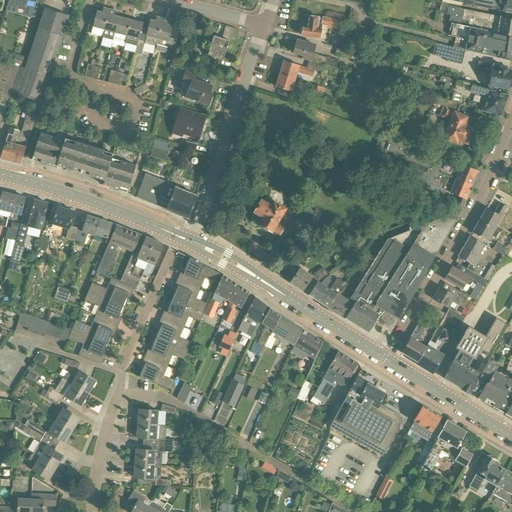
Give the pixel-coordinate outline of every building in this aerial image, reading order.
[(10,0),(8,6),(25,10),(27,0),(36,2),(36,0),(10,0)] [(511,0),(450,0),(451,0),(462,3),(462,4),(474,7),(511,14),(511,0)] [(45,8),(25,71),(20,69),(12,93),(41,103),(69,16),(45,8)] [(91,34),(102,37),(109,10),(103,8),(102,13),(97,11),(97,13),(92,12),(89,26),(93,27),(91,34)] [(109,10),(102,37),(102,38),(113,41),(114,38),(119,17),(114,16),(116,11),(109,10)] [(469,22),(468,27),(511,36),(511,19),(501,18),(500,19),(498,18),(499,17),(494,16),(464,10),(461,20),(469,22)] [(323,17),(323,19),(319,18),(310,16),(308,27),(303,27),(303,28),(301,29),(301,33),(302,34),(302,36),(326,39),(328,28),(340,30),(342,20),(323,17)] [(119,17),(114,38),(126,42),(131,20),(119,17)] [(143,24),(139,39),(137,46),(135,54),(141,56),(144,44),(155,47),(156,45),(157,39),(163,19),(157,17),(155,22),(150,20),(149,26),(143,24)] [(163,19),(157,39),(156,45),(175,50),(177,40),(169,38),(173,26),(168,25),(169,20),(163,19)] [(131,20),(126,42),(125,43),(137,46),(139,39),(143,24),(131,20)] [(504,61),(511,61),(511,36),(468,27),(457,25),(454,24),(451,37),(456,38),(454,48),(465,51),(504,61)] [(224,33),(227,34),(225,39),(214,36),(209,53),(209,56),(224,60),(224,59),(227,49),(228,46),(229,41),(228,41),(230,36),(237,37),(239,30),(227,26),(224,33)] [(316,45),(297,41),(294,53),(304,56),(303,59),(312,62),(312,61),(338,68),(340,60),(313,54),(316,45)] [(462,64),(465,51),(454,48),(436,44),(433,55),(445,58),(445,60),(462,64)] [(337,48),(335,54),(356,60),(358,54),(337,48)] [(24,59),(16,55),(13,63),(21,66),(24,59)] [(0,127),(12,93),(20,69),(0,60),(0,127)] [(280,74),(295,79),(297,72),(313,77),(315,71),(299,66),(284,61),(280,74)] [(488,90),(500,93),(501,88),(510,89),(511,74),(511,70),(507,70),(507,68),(501,67),(501,66),(492,65),(491,65),(479,64),(477,73),(485,74),(485,75),(489,76),(489,81),(488,81),(488,90)] [(88,65),(85,77),(91,78),(94,66),(88,65)] [(393,72),(399,74),(401,66),(395,65),(392,66),(391,70),(393,72)] [(94,66),(91,78),(97,80),(101,68),(94,66)] [(402,66),(400,74),(407,76),(409,68),(402,66)] [(186,70),(183,78),(181,84),(190,86),(186,98),(210,106),(213,94),(210,94),(213,86),(196,81),(198,74),(186,70)] [(108,83),(114,84),(117,73),(111,71),(108,83)] [(114,84),(120,86),(123,74),(117,73),(114,84)] [(295,79),(280,74),(276,87),(291,92),(298,94),(300,88),(293,86),(295,79)] [(457,82),(442,77),(441,82),(446,84),(445,88),(454,91),(457,82)] [(451,100),(484,111),(500,117),(509,95),(500,93),(488,90),(457,81),(457,82),(454,91),(451,100)] [(385,93),(393,95),(396,86),(388,83),(385,93)] [(145,84),(134,90),(137,95),(148,90),(145,84)] [(310,94),(322,98),(325,88),(313,85),(310,94)] [(381,95),(377,93),(373,103),(378,105),(381,95)] [(470,116),(464,114),(464,116),(457,113),(461,105),(430,95),(427,102),(434,105),(437,104),(445,107),(441,116),(448,119),(448,118),(452,119),(445,138),(459,144),(461,141),(468,144),(477,122),(469,119),(470,116)] [(288,107),(288,109),(269,104),(266,114),(270,115),(266,129),(297,138),(302,118),(294,116),(296,109),(288,107)] [(207,117),(180,109),(172,135),(182,138),(182,136),(200,141),(207,117)] [(5,142),(0,159),(20,165),(25,147),(29,136),(30,136),(37,116),(28,113),(21,132),(18,131),(10,128),(5,142)] [(32,160),(33,160),(57,168),(57,166),(64,141),(40,134),(32,160)] [(391,137),(388,144),(382,141),(380,147),(386,149),(385,151),(416,164),(417,162),(472,186),(478,171),(391,137)] [(64,141),(57,166),(81,173),(89,146),(65,139),(64,141)] [(187,144),(185,151),(196,154),(198,148),(187,144)] [(89,146),(81,173),(104,180),(112,159),(113,154),(89,146)] [(166,161),(169,151),(153,147),(151,157),(166,161)] [(103,185),(128,193),(136,166),(112,159),(104,180),(103,185)] [(445,190),(459,197),(466,200),(467,198),(472,186),(417,162),(416,164),(408,184),(442,198),(445,190)] [(160,208),(164,198),(170,183),(146,174),(136,198),(160,208)] [(160,208),(167,210),(188,219),(197,196),(176,188),(171,201),(164,198),(160,208)] [(0,201),(0,209),(10,212),(14,195),(2,192),(0,201)] [(14,195),(10,212),(22,215),(26,198),(14,195)] [(456,204),(463,207),(466,200),(459,197),(456,204)] [(256,210),(251,219),(262,226),(262,227),(265,229),(267,228),(272,232),(273,231),(280,235),(293,214),(267,198),(265,202),(262,201),(260,203),(258,204),(255,207),(256,210)] [(48,204),(35,200),(28,224),(28,226),(29,226),(35,228),(41,230),(42,225),(48,204)] [(495,213),(487,208),(480,221),(495,229),(508,208),(500,203),(495,213)] [(75,241),(78,229),(70,226),(75,212),(58,207),(52,224),(69,229),(66,239),(75,241)] [(323,218),(306,208),(303,214),(319,224),(323,218)] [(390,334),(412,296),(459,216),(453,213),(387,240),(385,242),(351,299),(355,302),(352,307),(345,319),(369,333),(378,317),(382,320),(387,323),(382,330),(382,332),(383,334),(384,335),(385,336),(388,336),(390,334)] [(78,229),(75,241),(85,244),(88,234),(95,236),(95,234),(99,220),(88,216),(83,231),(78,229)] [(99,220),(95,234),(107,238),(106,242),(109,243),(117,225),(99,220)] [(500,232),(495,229),(480,221),(472,233),(492,244),(500,232)] [(11,228),(8,227),(6,233),(18,236),(21,225),(12,223),(11,228)] [(117,225),(109,243),(100,263),(96,272),(108,278),(119,252),(117,251),(119,245),(134,252),(141,235),(117,225)] [(6,233),(5,239),(16,241),(18,236),(6,233)] [(163,244),(146,237),(141,235),(134,252),(121,283),(134,289),(134,288),(137,289),(148,263),(155,265),(163,244)] [(470,264),(467,269),(487,281),(495,266),(483,259),(490,248),(470,236),(458,257),(470,264)] [(42,237),(38,250),(45,252),(49,239),(42,237)] [(506,248),(498,243),(497,243),(493,249),(494,250),(502,255),(506,248)] [(19,264),(24,246),(16,244),(11,262),(19,264)] [(190,258),(185,271),(182,270),(178,279),(201,289),(205,278),(215,282),(220,273),(210,268),(190,258)] [(95,277),(96,272),(100,263),(97,261),(91,275),(95,277)] [(309,294),(318,282),(318,281),(328,275),(323,268),(314,274),(312,276),(300,269),(291,283),(303,291),(303,290),(309,294)] [(487,281),(467,269),(464,274),(452,268),(445,279),(462,289),(466,284),(470,286),(473,281),(483,287),(487,281)] [(222,305),(225,298),(229,291),(235,294),(239,286),(223,275),(214,293),(204,314),(211,317),(218,303),(222,305)] [(318,282),(309,294),(309,295),(328,308),(344,283),(337,278),(329,290),(326,287),(331,281),(326,277),(321,284),(318,282)] [(134,289),(121,283),(111,279),(107,289),(92,283),(89,292),(123,306),(128,296),(131,298),(134,289)] [(201,289),(178,279),(174,288),(177,289),(173,299),(204,312),(208,304),(197,299),(201,289)] [(344,283),(328,308),(345,319),(352,307),(355,302),(351,299),(348,298),(347,300),(340,296),(347,285),(344,283)] [(229,291),(225,298),(231,301),(223,320),(228,323),(235,310),(234,309),(236,305),(242,309),(250,292),(239,286),(235,294),(229,291)] [(71,293),(57,288),(53,299),(67,304),(71,293)] [(433,299),(449,308),(453,311),(457,304),(462,307),(469,296),(457,289),(454,296),(440,288),(433,299)] [(123,306),(89,292),(85,300),(100,307),(95,317),(118,326),(122,318),(119,317),(123,306)] [(21,298),(12,296),(10,306),(18,308),(21,298)] [(267,306),(255,296),(239,330),(252,337),(259,323),(267,306)] [(200,321),(204,312),(173,299),(168,310),(165,309),(162,317),(185,327),(189,317),(200,321)] [(281,316),(270,308),(262,323),(266,326),(258,345),(261,346),(257,353),(261,355),(270,336),(270,337),(273,331),(281,316)] [(431,314),(442,320),(445,315),(446,314),(435,308),(431,314)] [(449,308),(446,314),(445,315),(458,323),(455,329),(457,331),(465,318),(453,311),(449,308)] [(59,316),(48,312),(45,320),(56,323),(59,316)] [(16,324),(22,326),(27,328),(26,331),(43,337),(44,334),(67,342),(69,338),(72,331),(20,313),(16,324)] [(281,316),(273,331),(294,344),(301,329),(281,316)] [(115,335),(118,326),(95,317),(91,327),(76,321),(73,329),(107,344),(112,334),(115,335)] [(185,327),(162,317),(158,326),(161,328),(156,338),(188,351),(191,342),(180,338),(185,327)] [(508,324),(498,318),(488,336),(469,325),(451,356),(454,358),(443,378),(461,388),(461,389),(470,394),(471,392),(481,373),(470,367),(475,359),(477,360),(483,350),(491,354),(508,324)] [(402,353),(418,363),(427,347),(425,346),(428,342),(421,337),(425,330),(418,326),(402,353)] [(73,329),(72,331),(69,338),(84,344),(79,356),(102,364),(106,355),(103,354),(107,344),(73,329)] [(301,329),(294,344),(316,357),(323,342),(301,329)] [(237,333),(232,330),(230,334),(223,331),(217,344),(230,349),(237,333)] [(427,347),(418,363),(433,372),(443,357),(436,353),(442,343),(449,347),(455,336),(445,330),(436,345),(431,342),(428,348),(427,347)] [(184,360),(188,351),(156,338),(152,348),(149,347),(145,356),(168,366),(173,355),(184,360)] [(358,363),(339,352),(312,396),(322,402),(333,384),(331,383),(333,379),(344,386),(358,363)] [(168,366),(145,356),(142,365),(145,366),(140,377),(154,383),(171,390),(175,381),(164,376),(168,366)] [(64,365),(78,369),(80,363),(66,359),(64,365)] [(478,397),(478,398),(498,410),(500,407),(507,411),(505,414),(511,417),(511,379),(501,373),(496,371),(498,366),(488,361),(481,373),(471,392),(478,397)] [(38,376),(30,371),(26,378),(34,383),(38,376)] [(64,379),(86,392),(89,388),(91,389),(95,382),(80,372),(76,378),(68,373),(64,379)] [(329,428),(334,431),(358,444),(379,404),(386,393),(357,377),(329,428)] [(86,392),(64,379),(57,391),(50,387),(47,392),(60,400),(63,395),(81,406),(86,398),(84,396),(86,392)] [(244,384),(233,379),(223,402),(234,407),(244,384)] [(296,399),(300,391),(291,387),(288,395),(296,399)] [(223,394),(215,390),(210,402),(218,405),(223,394)] [(56,406),(60,400),(47,392),(43,398),(56,406)] [(188,397),(180,392),(177,399),(185,404),(188,397)] [(269,395),(262,392),(258,402),(265,405),(269,395)] [(175,415),(177,409),(163,404),(161,411),(175,415)] [(379,404),(358,444),(382,457),(387,448),(389,448),(392,440),(394,441),(396,433),(399,433),(401,424),(391,419),(395,413),(379,404)] [(424,406),(413,424),(430,434),(441,417),(424,406)] [(56,421),(70,429),(73,425),(75,427),(80,419),(64,409),(56,421)] [(141,419),(141,424),(163,426),(163,421),(157,420),(158,411),(139,410),(139,419),(141,419)] [(457,448),(466,433),(466,432),(447,420),(436,438),(432,444),(421,464),(430,470),(438,456),(437,455),(440,450),(455,458),(454,460),(465,467),(472,454),(461,448),(460,450),(457,448)] [(70,429),(56,421),(49,433),(34,424),(33,425),(31,429),(50,441),(53,436),(65,443),(70,435),(68,433),(70,429)] [(14,422),(7,422),(6,427),(9,430),(14,431),(14,422)] [(164,426),(163,426),(141,424),(141,429),(138,429),(137,438),(155,439),(155,445),(159,445),(173,446),(173,440),(165,440),(166,428),(164,427),(164,426)] [(50,441),(31,429),(28,435),(27,435),(40,443),(34,454),(54,466),(56,462),(58,464),(63,456),(47,446),(50,441)] [(431,435),(427,442),(432,444),(436,438),(435,437),(431,435)] [(173,446),(159,445),(158,451),(136,450),(136,459),(138,459),(138,464),(154,465),(161,466),(162,452),(173,452),(173,446)] [(480,469),(477,475),(473,481),(478,484),(482,478),(497,486),(506,470),(494,463),(496,460),(495,460),(494,457),(491,455),(488,456),(487,455),(482,452),(474,465),(480,469)] [(51,471),(54,466),(34,454),(32,454),(29,460),(36,464),(33,470),(49,480),(54,472),(51,471)] [(276,469),(265,463),(262,468),(273,474),(276,469)] [(154,465),(138,464),(138,469),(135,469),(134,478),(153,479),(154,465)] [(27,474),(30,469),(25,466),(21,471),(27,474)] [(240,466),(238,476),(245,477),(246,467),(240,466)] [(291,477),(278,470),(276,477),(287,484),(291,477)] [(511,473),(506,470),(497,486),(493,494),(511,504),(511,473)] [(392,482),(385,478),(376,496),(383,500),(392,482)] [(478,493),(489,496),(492,483),(481,481),(478,493)] [(459,498),(464,488),(457,484),(451,494),(459,498)] [(173,498),(177,492),(167,487),(164,494),(173,498)] [(146,511),(152,502),(133,491),(128,501),(135,505),(131,511),(146,511)] [(31,494),(31,499),(30,511),(43,511),(44,506),(56,506),(57,495),(31,494)] [(17,508),(11,508),(10,511),(30,511),(31,499),(17,499),(17,508)] [(152,502),(146,511),(169,511),(152,502)] [(327,511),(330,505),(324,502),(320,510),(325,511),(327,511)] [(332,502),(328,511),(329,511),(337,511),(340,507),(332,502)]
